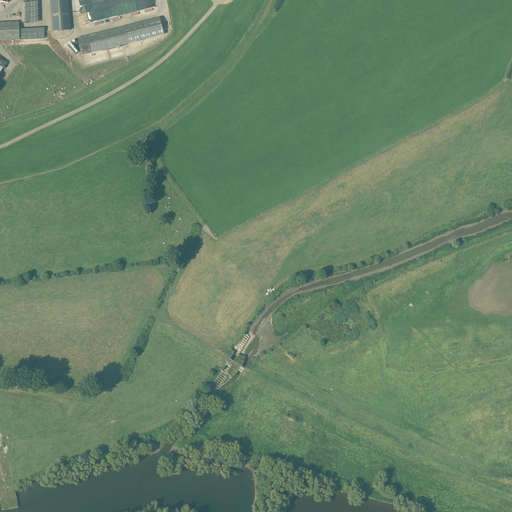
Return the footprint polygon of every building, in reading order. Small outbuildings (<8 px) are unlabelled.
[(67,0),(54,0),(57,32),(70,30),(67,0)] [(155,0),(140,0),(79,15),(81,26),(157,7),(155,0)] [(34,3),(21,3),(22,23),(34,23),(34,3)] [(159,19),(124,27),(128,44),(163,35),(159,19)] [(18,23),(0,23),(0,40),(19,40),(18,32),(18,23)] [(124,27),(77,39),(81,56),(128,44),(124,27)] [(43,31),(18,32),(19,40),(44,39),(43,31)]
